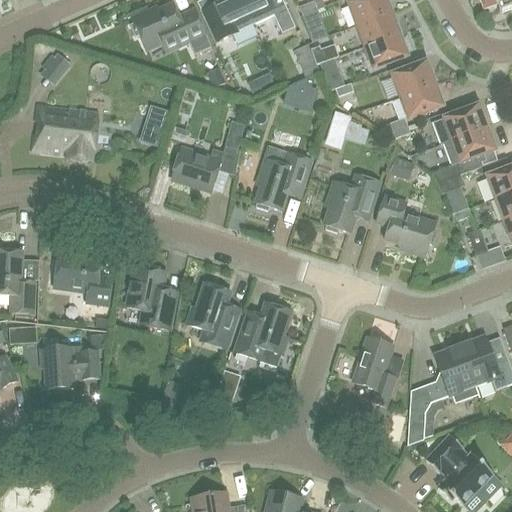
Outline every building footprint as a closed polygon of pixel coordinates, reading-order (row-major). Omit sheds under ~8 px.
[(253,27),(240,0),(211,0),(215,7),(201,14),(215,44),(219,42),(253,27)] [(240,0),(253,27),(274,17),(282,36),(295,30),(281,0),(240,0)] [(357,28),(390,15),(387,6),(390,5),(388,0),(363,0),(349,5),(357,28)] [(511,0),(480,0),(485,12),(496,8),(499,15),(511,10),(511,0)] [(302,16),(317,11),(314,3),(299,9),(302,16)] [(161,45),(165,55),(188,45),(193,57),(210,49),(193,12),(177,19),(172,6),(148,16),(147,12),(130,20),(132,25),(128,26),(134,38),(137,37),(144,53),(161,45)] [(317,11),(302,16),(312,44),(327,38),(317,11)] [(365,49),(402,35),(397,23),(394,24),(390,15),(357,28),(365,49)] [(402,35),(365,49),(373,71),(406,59),(403,49),(406,48),(402,35)] [(325,64),(320,52),(319,48),(310,52),(316,67),(325,64)] [(71,66),(57,55),(54,59),(51,56),(42,68),(45,70),(40,76),(54,88),(71,66)] [(326,83),(343,76),(337,61),(319,68),(326,83)] [(401,99),(437,85),(433,73),(429,74),(426,65),(393,77),(401,99)] [(315,76),(290,88),(284,105),(310,113),(317,93),(311,91),(315,76)] [(437,85),(401,99),(409,121),(442,109),(438,99),(442,98),(437,85)] [(338,99),(353,94),(351,86),(336,91),(338,99)] [(441,147),(443,146),(486,130),(483,121),(486,120),(481,106),(467,111),(468,112),(432,125),(441,147)] [(93,161),(99,116),(38,108),(32,153),(67,157),(67,161),(92,164),(93,160),(93,161)] [(341,153),(352,119),(335,114),(324,148),(341,153)] [(392,133),(408,128),(405,120),(390,126),(392,133)] [(408,128),(392,133),(393,134),(382,138),(389,143),(395,140),(395,141),(410,135),(408,128)] [(172,141),(183,144),(186,133),(175,130),(172,141)] [(443,146),(451,168),(456,166),(461,164),(461,165),(484,156),(484,157),(498,152),(493,138),(489,139),(486,130),(443,146)] [(235,178),(240,153),(225,148),(223,154),(213,151),(210,161),(182,152),(172,181),(211,194),(218,172),(235,178)] [(300,201),(312,163),(287,155),(283,168),(265,162),(260,177),(264,178),(255,205),(257,206),(256,210),(268,214),(270,210),(282,214),(287,197),(300,201)] [(400,178),(419,178),(419,166),(400,166),(400,178)] [(437,185),(460,177),(456,166),(451,168),(432,175),(437,185)] [(496,201),(511,194),(511,169),(488,179),(496,201)] [(380,185),(353,177),(349,189),(333,184),(329,199),(332,200),(324,227),(326,228),(325,232),(338,236),(339,232),(350,236),(355,220),(368,224),(372,212),(380,185)] [(460,177),(437,185),(443,196),(464,188),(460,177)] [(504,222),(511,219),(511,194),(496,201),(504,222)] [(417,223),(402,219),(406,205),(384,198),(376,225),(388,229),(384,243),(408,250),(407,254),(425,260),(436,225),(418,220),(417,223)] [(456,224),(471,218),(469,211),(454,217),(456,224)] [(476,258),(487,254),(479,231),(468,236),(476,258)] [(11,254),(11,250),(0,249),(0,297),(11,298),(10,316),(34,317),(35,284),(22,284),(23,254),(11,254)] [(109,308),(113,281),(99,279),(101,265),(76,261),(77,257),(59,255),(54,291),(72,293),(73,289),(88,291),(86,305),(109,308)] [(177,294),(161,290),(165,273),(150,270),(149,266),(141,265),(139,268),(135,267),(127,308),(141,311),(138,325),(170,331),(177,294)] [(220,287),(208,283),(207,287),(204,286),(196,310),(193,309),(187,326),(204,332),(200,343),(227,352),(240,311),(227,307),(231,295),(219,291),(220,287)] [(277,309),(265,306),(261,318),(248,314),(234,355),(277,368),(280,357),(282,357),(287,340),(284,339),(292,314),(289,314),(291,310),(278,306),(277,309)] [(511,353),(511,327),(503,331),(511,353)] [(459,348),(475,389),(492,383),(495,392),(511,386),(511,372),(508,362),(495,367),(484,339),(459,348)] [(386,410),(396,380),(384,377),(393,348),(367,340),(353,385),(375,392),(371,405),(386,410)] [(425,388),(431,405),(452,398),(455,406),(478,396),(475,389),(459,348),(434,358),(443,382),(436,385),(435,384),(425,388)] [(81,355),(81,350),(41,352),(42,370),(45,370),(46,392),(50,392),(50,395),(63,394),(63,391),(75,390),(74,379),(81,378),(82,382),(100,380),(98,354),(81,355)] [(17,383),(5,358),(0,361),(0,388),(1,391),(17,383)] [(240,378),(224,373),(211,412),(230,410),(240,378)] [(175,409),(182,387),(168,383),(161,404),(175,409)] [(376,438),(385,423),(345,400),(337,415),(376,438)] [(425,416),(410,415),(408,449),(423,443),(423,442),(425,416)] [(511,457),(511,434),(500,446),(511,457)] [(492,476),(471,456),(468,459),(461,452),(462,450),(449,438),(425,463),(438,475),(440,473),(447,480),(437,491),(450,503),(454,500),(462,508),(478,491),(483,495),(494,484),(490,479),(492,476)] [(297,511),(300,501),(273,494),(268,511),(297,511)] [(227,511),(225,495),(192,500),(194,511),(227,511)]
